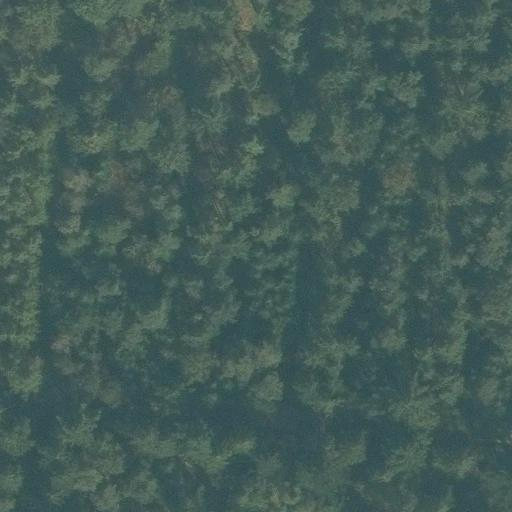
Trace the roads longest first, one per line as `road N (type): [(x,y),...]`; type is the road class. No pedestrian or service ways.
road 1 (track): [(511,443),(20,393)]
road 2 (track): [(50,0),(20,393)]
